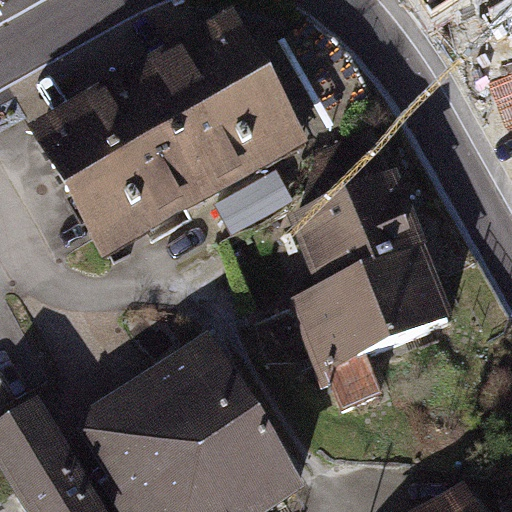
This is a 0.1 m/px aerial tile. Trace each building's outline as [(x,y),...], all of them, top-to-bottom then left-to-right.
[(233,30),(40,139),(105,254),(299,145),(233,30)] [(321,36),(274,56),(313,148),(359,128),(321,36)] [(305,219),(293,224),(321,296),(330,320),(429,282),(373,140),(326,158),(305,219)] [(330,320),(321,296),(251,328),(268,370),(310,353),(325,387),(334,385),(345,413),(381,398),(363,360),(448,329),(429,282),(330,320)] [(197,358),(90,425),(146,511),(257,511),(300,486),(222,362),(206,372),(197,358)] [(0,467),(28,511),(31,511),(81,481),(36,409),(0,430),(0,467)] [(100,511),(81,481),(31,511),(100,511)] [(431,511),(472,511),(469,505),(455,511),(454,511),(448,501),(431,510),(431,511)]
